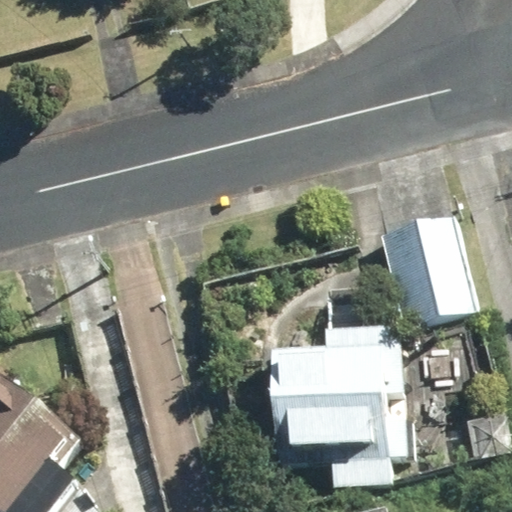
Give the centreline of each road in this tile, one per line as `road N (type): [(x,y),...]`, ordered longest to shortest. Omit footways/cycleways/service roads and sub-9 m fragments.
road 1 (residential): [(511,74),(0,200)]
road 2 (unknown): [(126,234),(192,511)]
